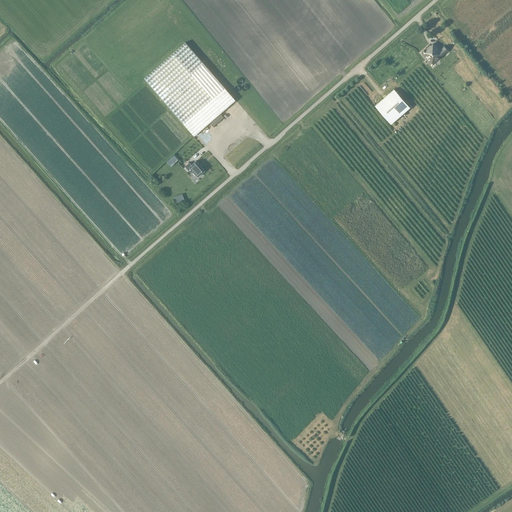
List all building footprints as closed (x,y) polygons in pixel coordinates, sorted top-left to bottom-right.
[(203,63),(185,43),(145,78),(194,135),(209,122),(213,126),(223,117),(220,113),(236,100),(204,63),(203,63)] [(448,51),(444,46),(439,50),(434,43),(431,46),(430,45),(421,53),(431,65),(448,51)] [(394,91),(375,107),(391,125),(410,109),(394,91)] [(232,145),(227,149),(228,150),(244,140),(241,135),(230,143),(232,145)] [(196,156),(199,154),(209,166),(214,161),(204,150),(202,151),(200,149),(195,154),(196,156)] [(204,171),(205,171),(204,170),(197,161),(196,161),(192,165),(189,162),(185,166),(191,173),(193,171),(198,177),(204,171)] [(5,169),(3,172),(11,179),(13,176),(5,169)]
